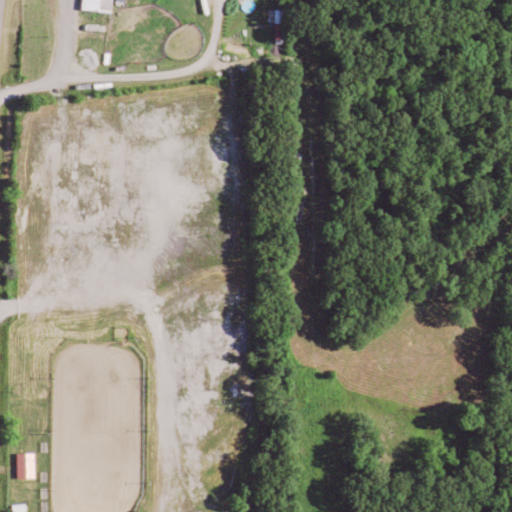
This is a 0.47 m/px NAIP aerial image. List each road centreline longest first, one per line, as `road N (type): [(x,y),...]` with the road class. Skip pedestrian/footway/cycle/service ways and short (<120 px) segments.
road 1 (residential): [(0,308),(122,306),(163,339),(171,511)]
road 2 (residential): [(0,96),(87,66),(152,0)]
